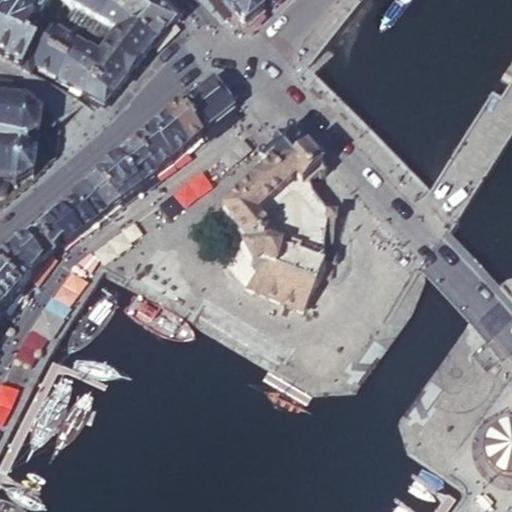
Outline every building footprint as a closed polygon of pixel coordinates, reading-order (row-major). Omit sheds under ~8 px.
[(13,0),(14,0),(0,17),(0,32),(20,42),(32,25),(49,0),(13,0)] [(144,62),(153,50),(122,24),(97,4),(92,1),(89,0),(66,0),(62,7),(71,12),(55,39),(32,25),(20,42),(35,49),(44,55),(66,67),(73,71),(113,100),(144,62)] [(122,24),(143,0),(92,0),(92,1),(97,4),(122,24)] [(143,0),(122,24),(153,50),(165,38),(176,28),(146,0),(143,0)] [(219,0),(233,17),(252,0),(219,0)] [(240,26),(250,27),(256,22),(258,20),(265,13),(253,0),(252,0),(233,17),(237,22),(240,26)] [(20,42),(0,32),(0,58),(1,59),(21,72),(26,64),(35,49),(20,42)] [(35,69),(44,55),(35,49),(26,64),(35,69)] [(56,82),(66,67),(44,55),(35,69),(56,82)] [(21,72),(30,77),(35,69),(26,64),(21,72)] [(107,107),(113,100),(73,71),(66,67),(56,82),(102,108),(107,107)] [(0,203),(2,203),(6,201),(8,198),(10,197),(11,188),(15,189),(15,191),(20,191),(20,188),(33,178),(35,179),(38,177),(38,176),(36,175),(38,161),(40,160),(40,156),(38,155),(40,142),(41,142),(42,138),(40,137),(42,122),(45,120),(42,118),(41,118),(31,107),(31,105),(26,104),(25,106),(22,105),(23,96),(21,92),(20,89),(18,88),(15,86),(0,84),(0,203)] [(180,110),(201,138),(218,125),(233,113),(225,101),(213,84),(180,110)] [(202,140),(201,138),(180,110),(171,117),(165,122),(185,150),(190,149),(194,146),(202,140)] [(178,155),(185,150),(165,122),(157,128),(150,134),(141,141),(134,147),(153,173),(161,167),(170,161),(178,155)] [(279,149),(263,163),(269,169),(219,214),(246,251),(207,278),(249,294),(291,310),(305,317),(324,283),(323,273),(324,259),(325,254),(330,215),(310,193),(316,188),(326,179),(291,138),(279,149)] [(153,173),(134,147),(126,154),(108,170),(98,178),(115,200),(121,196),(139,183),(153,173)] [(109,205),(115,200),(98,178),(91,184),(85,190),(103,209),(109,205)] [(79,194),(73,200),(90,218),(97,214),(103,209),(85,190),(79,194)] [(453,197),(440,190),(435,197),(448,205),(453,197)] [(67,205),(60,212),(75,229),(84,223),(90,218),(73,200),(68,205),(67,205)] [(56,215),(48,222),(62,245),(69,236),(75,229),(60,212),(56,215)] [(36,233),(52,256),(58,249),(61,246),(62,245),(48,222),(42,227),(36,233)] [(30,238),(23,244),(41,269),(48,261),(52,256),(36,233),(30,238)] [(10,256),(30,282),(36,275),(41,269),(23,244),(18,248),(10,256)] [(10,256),(0,264),(0,273),(19,294),(26,287),(30,282),(10,256)] [(0,309),(4,312),(13,302),(19,294),(0,273),(0,309)] [(511,430),(503,431),(494,434),(487,441),(482,449),(480,458),(482,468),(486,477),(493,484),(502,488),(511,489),(511,488),(511,430)]
